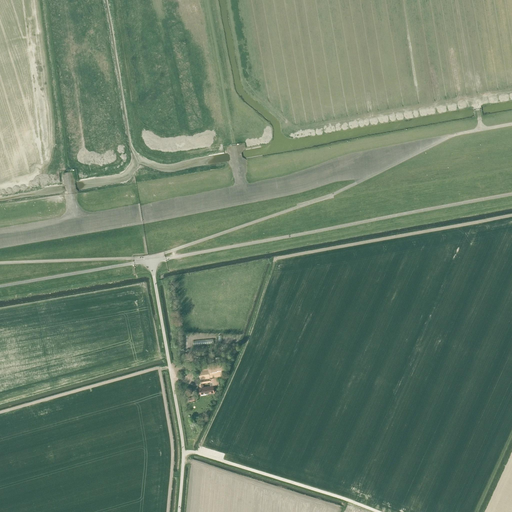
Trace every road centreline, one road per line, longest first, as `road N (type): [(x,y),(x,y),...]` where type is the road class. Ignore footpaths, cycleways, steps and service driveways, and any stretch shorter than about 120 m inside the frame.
road 1 (unclassified): [(511,194),(157,259)]
road 2 (unclassified): [(178,511),(183,451),(151,260)]
road 3 (unclassified): [(0,286),(151,260)]
